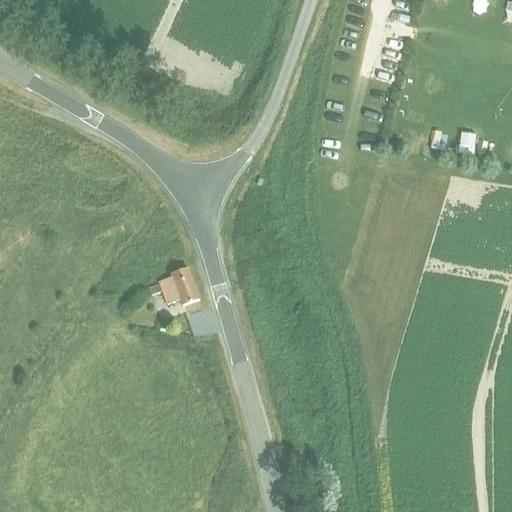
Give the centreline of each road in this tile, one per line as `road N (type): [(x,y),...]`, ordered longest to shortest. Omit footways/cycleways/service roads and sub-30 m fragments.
road 1 (unclassified): [(276,511),(198,224),(185,202)]
road 2 (unclassified): [(185,202),(230,169),(255,138),(311,0)]
road 3 (unclassified): [(185,202),(134,146),(0,64)]
